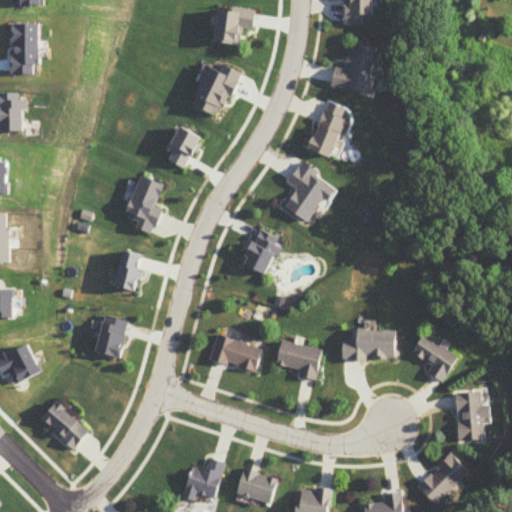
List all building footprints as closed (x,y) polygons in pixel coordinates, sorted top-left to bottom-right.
[(349,0),(349,24),(366,24),(366,16),(377,16),(377,0),(349,0)] [(384,49),(354,44),(350,71),(338,69),(334,88),(376,95),(384,49)] [(337,159),(349,109),(326,103),(314,153),(337,159)] [(398,361),(398,332),(358,332),(358,344),(344,344),(344,362),(398,361)] [(210,361),(256,375),(264,350),(217,336),(210,361)] [(415,355),(435,368),(431,374),(447,384),(463,358),(427,336),(415,355)] [(299,378),(317,382),(324,352),(282,343),(277,367),(301,372),(299,378)] [(463,442),(489,441),(488,420),(494,420),(494,408),(486,409),(486,394),(460,395),(463,442)] [(86,435),(55,404),(38,421),(69,452),(86,435)] [(473,474),(455,455),(420,488),(439,507),(473,474)] [(181,500),(195,503),(197,495),(215,500),(223,464),(207,460),(204,470),(189,467),(181,500)] [(235,497),(270,506),(277,480),(242,470),(235,497)] [(295,511),(330,511),(332,492),(298,489),(295,511)] [(405,511),(404,494),(385,496),(386,504),(365,506),(365,511),(405,511)]
